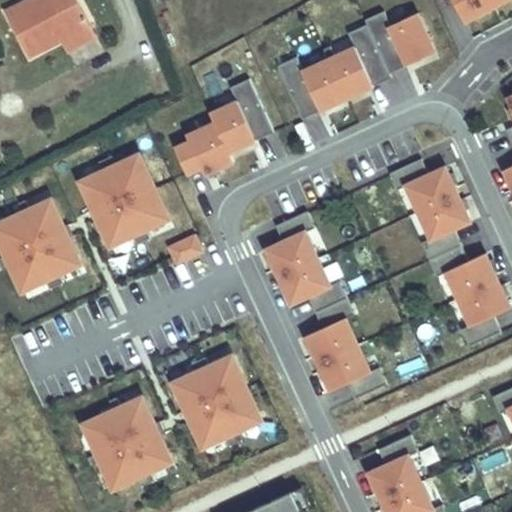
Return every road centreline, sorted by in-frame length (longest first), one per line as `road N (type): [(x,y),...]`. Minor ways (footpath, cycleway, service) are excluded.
road 1 (residential): [(366,511),(237,244),(255,192),(453,117)]
road 2 (residential): [(453,117),(511,243)]
